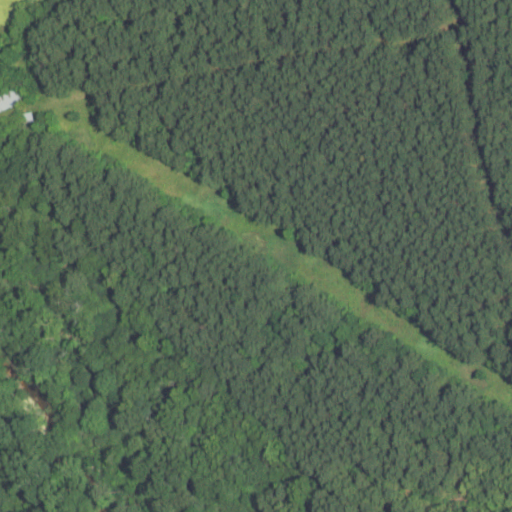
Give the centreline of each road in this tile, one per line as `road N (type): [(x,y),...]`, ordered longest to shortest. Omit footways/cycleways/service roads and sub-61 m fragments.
road 1 (residential): [(480,30),(0,102)]
road 2 (residential): [(511,171),(473,0)]
